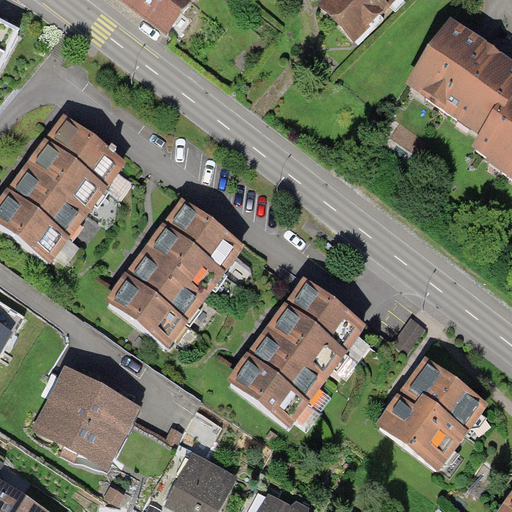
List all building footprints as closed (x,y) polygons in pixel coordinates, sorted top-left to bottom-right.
[(119,0),(167,36),(194,0),(119,0)] [(323,0),(317,7),(354,44),(398,0),(323,0)] [(0,72),(21,32),(0,21),(0,72)] [(504,115),(511,103),(511,63),(492,50),(451,21),(406,86),(480,137),(498,111),(504,115)] [(511,103),(504,115),(498,111),(480,137),(471,149),(488,161),(486,163),(511,180),(511,103)] [(0,227),(50,265),(128,164),(65,117),(37,154),(0,201),(0,227)] [(168,351),(246,249),(183,201),(155,238),(105,303),(168,351)] [(289,430),(367,328),(305,281),(276,318),(227,383),(289,430)] [(0,326),(0,356),(13,334),(0,326)] [(489,406),(426,361),(400,395),(375,427),(438,474),(489,406)] [(104,389),(65,369),(31,433),(108,473),(142,409),(104,389)] [(220,511),(238,480),(193,455),(164,508),(172,511),(220,511)] [(46,511),(0,481),(0,511),(46,511)] [(125,496),(111,488),(104,500),(118,508),(125,496)] [(299,511),(268,495),(259,511),(299,511)] [(511,511),(511,495),(499,511),(511,511)]
